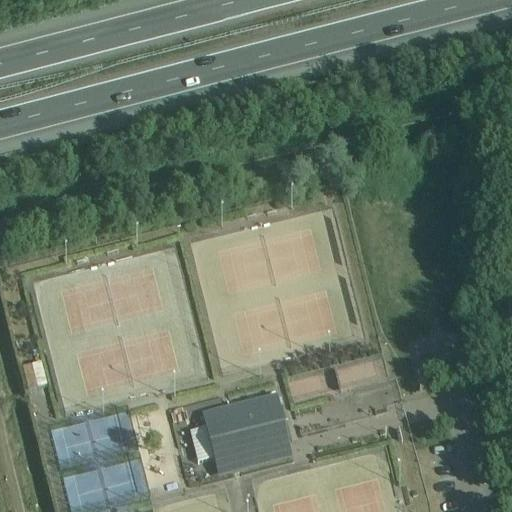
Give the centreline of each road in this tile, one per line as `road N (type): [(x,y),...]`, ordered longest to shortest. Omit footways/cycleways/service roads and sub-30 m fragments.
road 1 (motorway): [(0,125),(486,0)]
road 2 (motorway): [(250,0),(0,63)]
